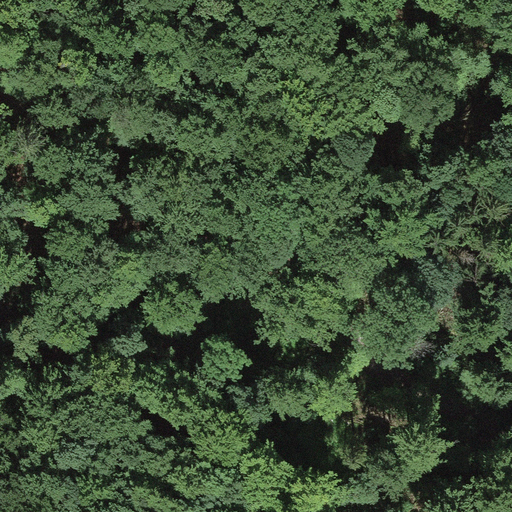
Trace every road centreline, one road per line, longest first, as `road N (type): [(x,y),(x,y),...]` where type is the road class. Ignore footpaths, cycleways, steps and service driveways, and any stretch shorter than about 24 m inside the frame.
road 1 (track): [(94,0),(264,171),(342,328),(388,372),(511,446)]
road 2 (track): [(280,208),(277,286),(286,355),(375,511)]
road 3 (track): [(511,50),(396,0)]
